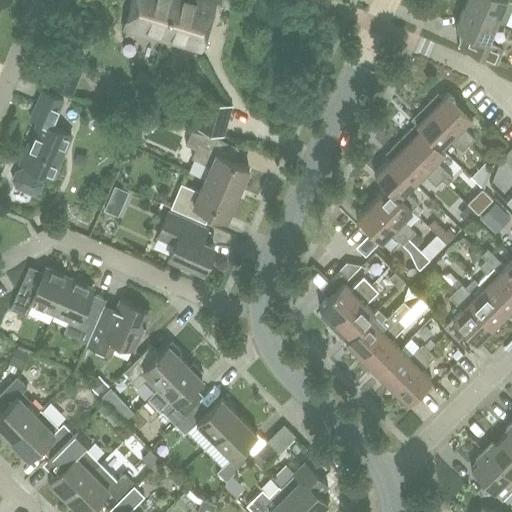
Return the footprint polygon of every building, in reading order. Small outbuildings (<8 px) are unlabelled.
[(169,14),(173,0),(131,0),(123,29),(162,40),(169,14)] [(217,1),(214,0),(173,0),(169,14),(162,40),(202,51),(217,1)] [(511,0),(466,0),(464,5),(497,20),(505,23),(511,6),(511,0)] [(488,41),(497,20),(464,5),(454,26),(465,31),(459,46),(495,63),(502,47),(488,41)] [(48,83),(71,93),(81,70),(58,60),(48,83)] [(19,162),(25,165),(24,168),(23,168),(15,171),(12,178),(15,186),(31,193),(39,190),(42,182),(39,175),(38,175),(40,171),(52,176),(71,134),(51,125),(63,99),(42,89),(29,117),(38,120),(19,162)] [(447,92),(441,97),(437,93),(427,103),(468,144),(474,138),(461,125),(471,116),(447,92)] [(222,134),(226,118),(230,104),(205,97),(197,127),(222,134)] [(468,144),(427,103),(417,113),(421,117),(415,123),(419,127),(420,127),(440,147),(440,146),(449,138),(461,151),(468,144)] [(444,150),(440,146),(440,147),(420,127),(419,127),(415,132),(410,128),(400,138),(441,179),(446,184),(452,177),(435,160),(444,150)] [(210,165),(204,178),(237,192),(248,167),(216,152),(222,139),(191,130),(185,144),(195,148),(192,157),(210,165)] [(441,179),(400,138),(390,148),(394,152),(389,157),(413,181),(422,173),(435,185),(441,179)] [(511,145),(501,157),(510,165),(511,163),(511,145)] [(404,190),(413,181),(389,157),(374,173),(386,186),(411,209),(417,203),(404,190)] [(226,218),(237,192),(204,178),(198,191),(181,183),(170,207),(197,219),(202,208),(226,218)] [(402,218),(411,209),(386,186),(371,201),(408,237),(415,231),(402,218)] [(429,201),(435,212),(432,214),(446,240),(459,233),(439,196),(429,201)] [(408,237),(371,201),(356,216),(380,240),(389,231),(402,244),(408,237)] [(208,228),(197,223),(168,210),(157,236),(173,243),(168,255),(203,270),(214,245),(203,241),(208,228)] [(511,257),(504,265),(487,248),(480,254),(485,259),(511,285),(511,257)] [(511,305),(511,285),(485,259),(479,265),(486,272),(477,281),(483,287),(507,311),(511,305)] [(53,312),(69,277),(45,266),(35,288),(21,282),(9,308),(25,314),(31,302),(53,312)] [(330,325),(371,284),(365,278),(352,290),(343,281),(347,277),(339,269),(320,287),(328,295),(319,305),(324,311),(320,315),(326,321),(330,325)] [(93,287),(69,277),(53,312),(68,318),(63,331),(86,341),(98,316),(83,309),(93,287)] [(496,321),(507,311),(483,287),(474,296),(461,283),(455,289),(491,326),(496,321)] [(377,290),(371,284),(330,325),(339,334),(343,330),(349,336),(369,316),(370,317),(374,313),(365,303),(377,290)] [(491,326),(455,289),(448,296),(461,308),(444,326),(458,339),(466,331),(476,342),(491,326)] [(120,299),(116,309),(103,303),(98,316),(86,341),(86,343),(103,351),(109,338),(132,348),(148,312),(120,299)] [(360,356),(397,319),(391,313),(378,325),(370,317),(369,316),(349,336),(345,340),(360,356)] [(391,338),(404,325),(397,319),(360,356),(376,371),(400,347),(391,338)] [(159,386),(184,360),(167,343),(148,362),(140,353),(123,370),(132,379),(131,380),(138,387),(149,376),(159,386)] [(391,386),(428,349),(422,343),(409,356),(400,347),(376,371),(391,386)] [(434,356),(428,349),(391,386),(407,402),(431,378),(421,369),(434,356)] [(201,377),(184,360),(159,386),(147,398),(157,408),(158,407),(175,424),(194,404),(185,394),(201,377)] [(16,376),(0,391),(0,409),(1,411),(0,411),(0,430),(9,439),(36,413),(27,404),(31,400),(21,391),(26,386),(16,376)] [(213,439),(238,414),(220,396),(203,413),(194,404),(175,424),(184,433),(196,421),(213,439)] [(54,431),(36,413),(9,439),(27,458),(44,441),(54,451),(73,432),(63,422),(54,431)] [(256,432),(238,414),(213,439),(231,456),(216,471),(225,480),(248,458),(239,449),(256,432)] [(511,419),(505,426),(508,429),(501,436),(511,446),(511,419)] [(81,429),(59,452),(49,462),(57,470),(49,479),(65,496),(99,462),(98,463),(82,446),(90,438),(81,429)] [(511,446),(501,436),(494,443),(492,440),(483,448),(509,474),(511,477),(511,446)] [(257,460),(274,467),(279,455),(262,448),(257,460)] [(511,477),(509,474),(483,448),(475,457),(478,460),(470,467),(485,482),(477,490),(484,498),(483,503),(497,509),(502,498),(509,491),(511,488),(511,477)] [(306,460),(280,487),(286,492),(285,493),(304,511),(315,511),(327,501),(319,493),(329,483),(306,460)] [(115,497),(132,480),(123,472),(116,479),(99,462),(65,496),(81,511),(83,511),(107,489),(115,497)] [(130,511),(129,510),(144,496),(133,485),(111,508),(114,511),(130,511)] [(286,492),(280,487),(278,485),(268,495),(262,488),(246,504),(253,511),(304,511),(285,493),(286,492)] [(504,511),(497,509),(483,503),(482,503),(478,511),(474,510),(473,511),(504,511)]
